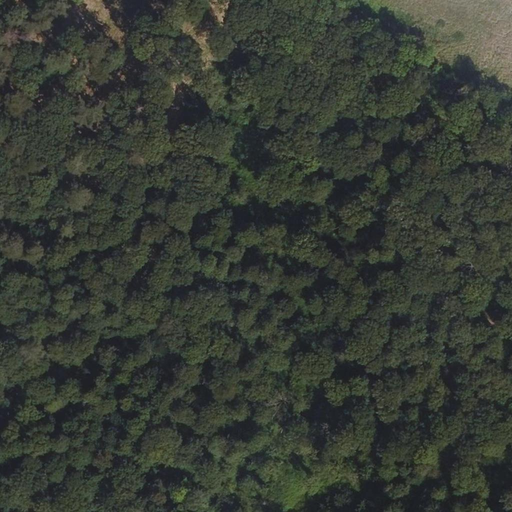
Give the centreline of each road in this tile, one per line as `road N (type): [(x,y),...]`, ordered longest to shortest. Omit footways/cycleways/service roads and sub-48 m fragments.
road 1 (track): [(202,0),(194,20),(280,226),(315,357),(291,511)]
road 2 (track): [(0,158),(72,172),(147,208),(226,328),(315,357)]
